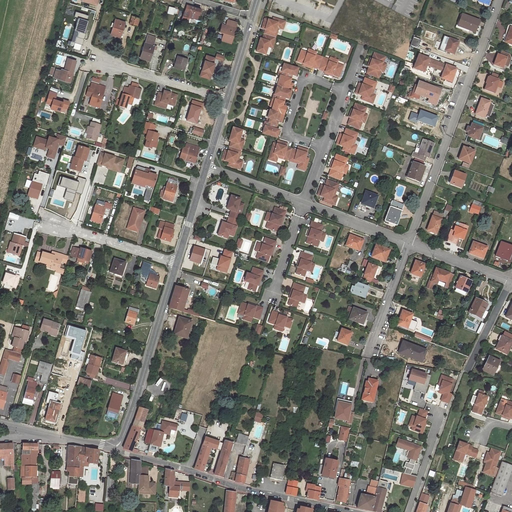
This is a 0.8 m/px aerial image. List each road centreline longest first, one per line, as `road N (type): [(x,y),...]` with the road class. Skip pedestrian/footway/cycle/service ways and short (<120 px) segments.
road 1 (residential): [(498,0),(409,243)]
road 2 (residential): [(114,449),(176,262)]
road 3 (unclassified): [(114,449),(293,499)]
road 4 (unknown): [(0,268),(23,270),(31,236),(44,222),(59,150)]
road 5 (residential): [(345,90),(301,76),(284,136),(322,148)]
road 6 (residential): [(94,60),(227,99)]
road 7 (residential): [(44,222),(176,262)]
